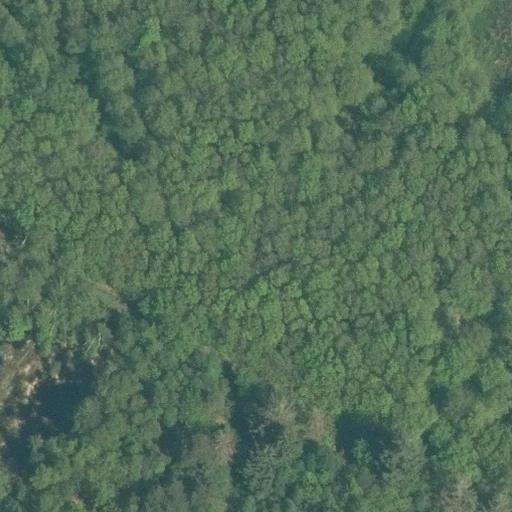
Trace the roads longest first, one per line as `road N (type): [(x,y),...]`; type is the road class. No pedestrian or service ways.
road 1 (track): [(131,311),(138,268),(52,0)]
road 2 (track): [(511,504),(269,381)]
road 3 (track): [(269,381),(131,311)]
